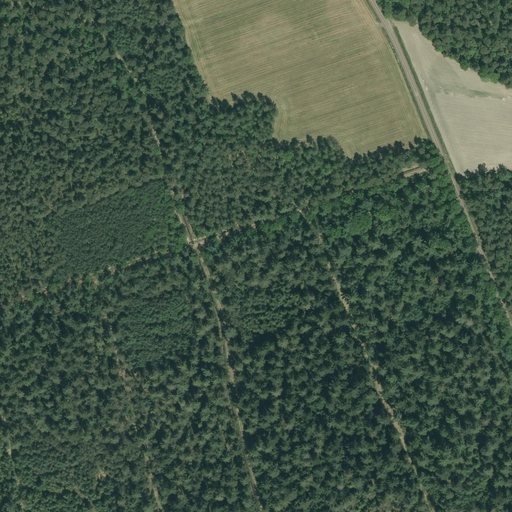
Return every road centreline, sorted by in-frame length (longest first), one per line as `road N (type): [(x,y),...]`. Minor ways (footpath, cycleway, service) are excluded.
road 1 (tertiary): [(511,324),(372,0)]
road 2 (track): [(0,2),(56,10),(114,46),(141,92),(190,247)]
road 3 (track): [(429,511),(304,207)]
road 4 (track): [(201,243),(263,511)]
road 5 (track): [(444,159),(201,243)]
road 6 (track): [(201,243),(0,308)]
